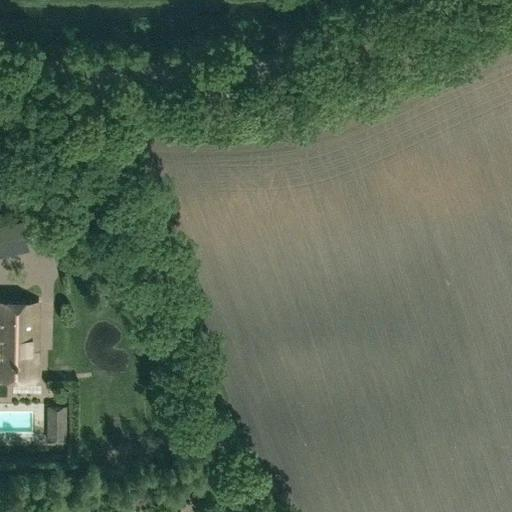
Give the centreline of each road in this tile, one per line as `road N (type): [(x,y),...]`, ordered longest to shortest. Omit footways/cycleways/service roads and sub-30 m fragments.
road 1 (unclassified): [(0,70),(261,66),(441,0)]
road 2 (track): [(239,500),(92,72)]
